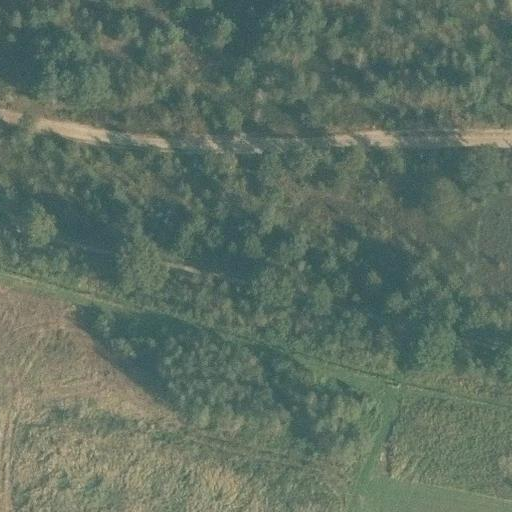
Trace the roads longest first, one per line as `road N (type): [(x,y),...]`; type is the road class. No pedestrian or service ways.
road 1 (track): [(511,142),(156,141),(0,115)]
road 2 (track): [(394,386),(348,511)]
